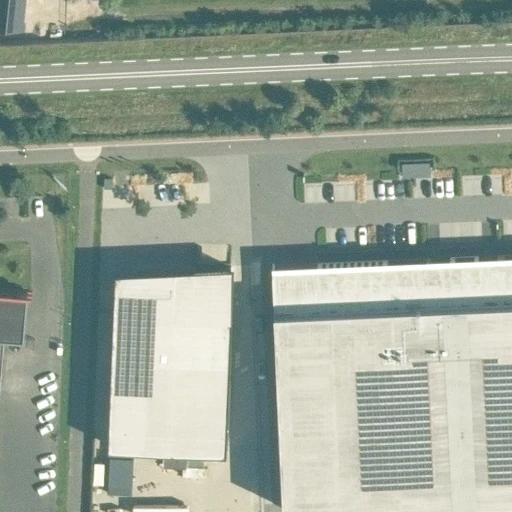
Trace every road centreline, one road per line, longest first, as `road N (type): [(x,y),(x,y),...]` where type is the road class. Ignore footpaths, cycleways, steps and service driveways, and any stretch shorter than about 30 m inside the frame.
road 1 (unclassified): [(0,157),(511,133)]
road 2 (secondary): [(0,83),(511,59)]
